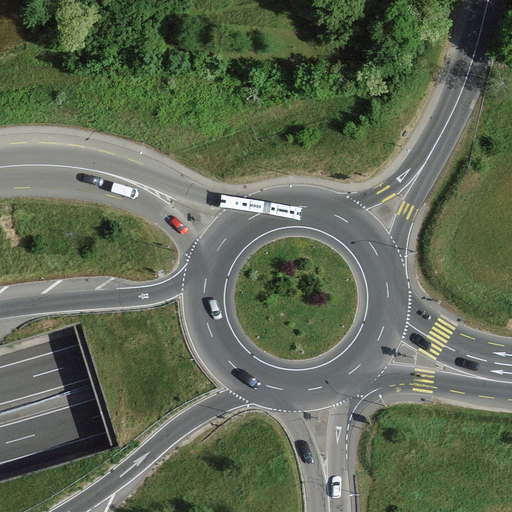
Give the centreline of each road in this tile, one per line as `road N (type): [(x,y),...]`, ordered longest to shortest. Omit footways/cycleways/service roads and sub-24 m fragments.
road 1 (motorway): [(511,185),(308,282),(0,385)]
road 2 (motorway): [(0,443),(329,339),(511,257)]
road 3 (motorway): [(68,511),(204,410),(258,384)]
road 4 (motorway): [(207,276),(147,295),(0,310)]
road 5 (secondary): [(486,0),(465,81),(421,167)]
road 6 (primary): [(155,192),(69,167),(0,168)]
road 7 (primary): [(355,371),(494,375)]
road 8 (primary): [(207,276),(204,313),(217,348),(258,384)]
road 9 (primary): [(494,375),(388,304)]
